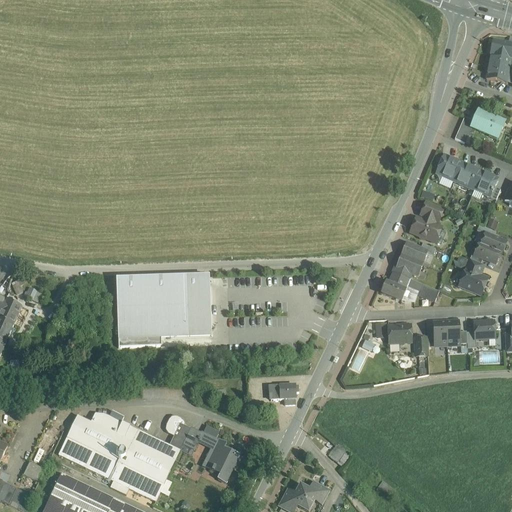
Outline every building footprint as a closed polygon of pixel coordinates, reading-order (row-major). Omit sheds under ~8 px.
[(511,45),(493,42),(490,57),(491,57),(486,81),(507,84),(507,83),(510,68),(511,61),(511,60),(511,45)] [(505,125),(478,113),(474,123),(471,129),(471,130),(498,141),(505,125)] [(464,119),(455,141),(465,145),(471,130),(471,129),(474,123),(464,119)] [(462,165),(444,157),(436,176),(454,184),(462,165)] [(482,173),(462,165),(454,184),(474,192),(482,173)] [(482,173),(474,192),(489,199),(493,190),(497,180),(482,173)] [(494,190),(493,190),(489,199),(496,202),(500,192),(495,189),(494,190)] [(442,213),(426,206),(422,217),(425,218),(434,222),(438,223),(442,213)] [(434,222),(425,218),(423,223),(417,220),(411,235),(419,238),(420,240),(425,242),(427,241),(435,244),(441,230),(432,227),(434,222)] [(479,228),(477,233),(485,236),(494,240),(496,235),(479,228)] [(494,240),(485,236),(481,247),(480,247),(500,255),(502,256),(506,245),(494,240)] [(420,251),(407,246),(402,258),(423,266),(427,254),(420,251)] [(436,251),(423,246),(420,251),(427,254),(433,257),(436,251)] [(500,255),(480,247),(481,247),(479,246),(474,257),(483,261),(496,266),(500,255)] [(483,261),(474,257),(472,256),(470,262),(481,266),(483,261)] [(423,266),(402,258),(397,269),(397,270),(412,276),(418,278),(423,266)] [(481,266),(470,262),(467,268),(480,273),(481,274),(484,267),(481,266)] [(480,273),(467,268),(466,272),(465,272),(465,273),(462,274),(460,279),(462,281),(459,288),(481,297),(487,281),(484,280),(481,281),(479,280),(478,277),(480,273)] [(412,276),(397,270),(397,269),(395,269),(393,275),(409,281),(412,276)] [(409,281),(393,275),(391,279),(408,286),(410,282),(409,281)] [(209,279),(116,283),(119,350),(159,348),(158,338),(211,337),(211,323),(209,279)] [(408,286),(391,279),(388,286),(385,285),(381,295),(401,303),(403,298),(407,300),(409,295),(406,293),(407,289),(408,286)] [(443,295),(410,282),(408,286),(407,289),(418,293),(417,296),(435,303),(435,301),(440,303),(443,295)] [(19,285),(13,288),(17,296),(22,294),(19,285)] [(41,295),(30,289),(26,298),(37,304),(41,295)] [(22,309),(0,298),(0,320),(14,326),(22,309)] [(14,326),(0,320),(0,341),(6,344),(14,326)] [(487,322),(485,324),(474,325),(474,334),(475,341),(482,340),(483,342),(487,342),(489,340),(495,340),(494,324),(492,322),(487,322)] [(458,324),(446,325),(447,347),(460,346),(459,334),(458,324)] [(446,325),(433,325),(434,347),(447,347),(446,325)] [(401,329),(389,329),(390,354),(398,354),(397,345),(399,346),(403,346),(404,344),(411,344),(410,328),(408,327),(402,327),(401,329)] [(466,333),(459,334),(460,346),(467,346),(467,334),(466,333)] [(474,334),(467,334),(467,346),(467,350),(476,350),(475,341),(474,334)] [(427,340),(415,340),(416,358),(428,358),(427,340)] [(361,349),(370,354),(375,346),(365,341),(361,349)] [(295,387),(269,388),(270,396),(269,396),(269,398),(271,398),(271,402),(285,401),(285,407),(295,407),(295,401),(296,401),(295,395),(299,395),(298,387),(295,388),(295,387)] [(171,448),(105,416),(95,415),(91,424),(77,417),(72,429),(58,456),(113,483),(110,489),(126,497),(129,490),(156,503),(180,452),(172,448),(171,448)] [(176,418),(172,419),(169,422),(167,427),(166,431),(169,435),(174,438),(171,445),(171,448),(172,448),(183,427),(185,428),(185,425),(182,421),(176,418)] [(183,427),(172,448),(180,452),(183,445),(190,430),(185,428),(183,427)] [(201,435),(190,429),(190,430),(183,445),(194,451),(199,442),(202,435),(201,435)] [(226,445),(218,441),(218,442),(202,434),(201,435),(202,435),(199,442),(207,446),(208,444),(215,447),(206,467),(213,470),(212,472),(214,473),(215,471),(221,474),(218,481),(226,484),(240,456),(224,449),(226,445)] [(351,455),(338,445),(330,455),(334,458),(333,459),(342,467),(351,455)] [(30,464),(24,476),(39,483),(45,471),(30,464)] [(116,502),(62,476),(43,511),(88,511),(90,509),(96,511),(99,511),(105,500),(114,505),(116,502)] [(168,496),(173,483),(167,480),(161,493),(168,496)] [(17,490),(0,482),(0,502),(9,507),(17,490)] [(393,490),(384,483),(377,491),(387,499),(393,490)] [(309,491),(300,487),(296,495),(291,504),(297,508),(304,511),(309,511),(314,503),(322,488),(317,486),(315,489),(312,487),(309,491)] [(330,493),(322,488),(314,503),(322,507),(330,493)] [(25,495),(17,490),(9,507),(19,511),(25,511),(33,497),(26,494),(25,495)] [(288,491),(279,508),(286,511),(294,511),(297,508),(291,504),(296,495),(288,491)] [(99,511),(96,511),(90,509),(88,511),(110,511),(114,505),(105,500),(99,511)] [(137,511),(116,502),(114,505),(110,511),(137,511)]
